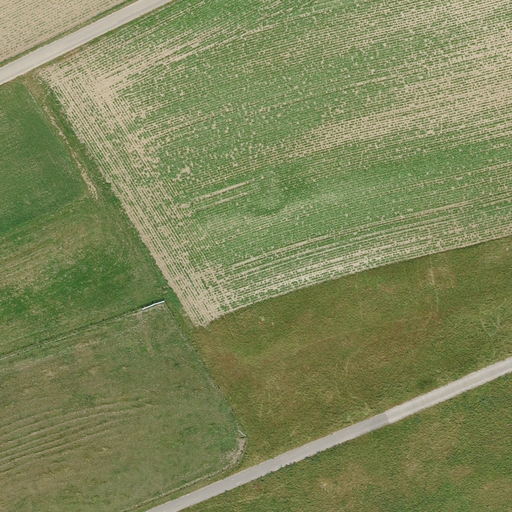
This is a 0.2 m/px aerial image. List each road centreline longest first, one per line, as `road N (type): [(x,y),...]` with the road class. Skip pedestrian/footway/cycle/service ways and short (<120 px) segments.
road 1 (track): [(511,362),(155,511)]
road 2 (track): [(0,78),(159,0)]
